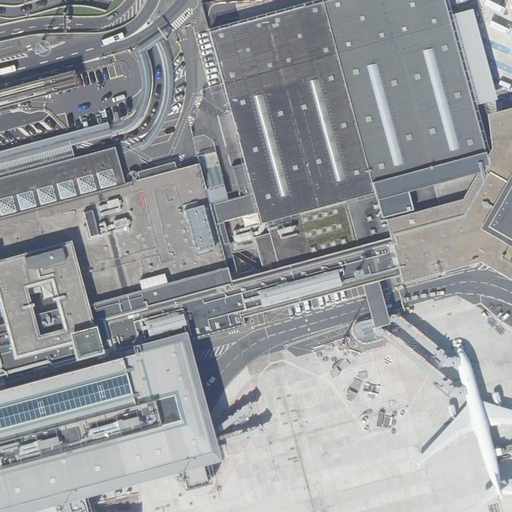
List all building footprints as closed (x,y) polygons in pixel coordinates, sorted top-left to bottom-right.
[(443,0),(311,0),(208,28),(244,161),(250,180),(252,191),(258,211),(261,222),(265,220),(344,199),(480,162),(488,160),(487,154),(443,0)] [(0,511),(22,511),(52,504),(63,501),(66,511),(92,511),(88,494),(135,482),(173,472),(184,469),(188,488),(214,482),(210,462),(221,459),(217,441),(215,432),(205,393),(190,338),(242,323),(240,314),(363,281),(376,327),(379,326),(390,323),(389,318),(378,277),(399,271),(402,280),(476,261),(511,278),(511,105),(487,112),(492,146),(487,154),(488,160),(480,162),(462,195),(384,217),(389,236),(357,245),(279,268),(257,274),(232,281),(199,162),(123,184),(113,148),(0,177),(0,511)] [(0,163),(112,134),(109,123),(0,151),(0,163)] [(199,162),(232,281),(257,274),(250,249),(232,253),(224,220),(258,211),(252,191),(218,201),(216,190),(250,180),(244,161),(210,171),(206,161),(199,162)] [(344,199),(265,220),(279,268),(357,245),(344,199)]
